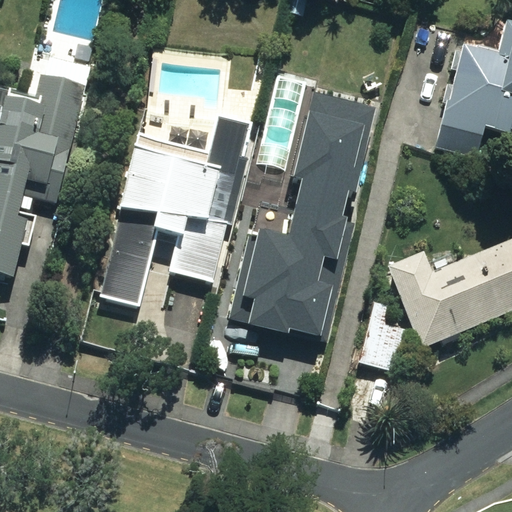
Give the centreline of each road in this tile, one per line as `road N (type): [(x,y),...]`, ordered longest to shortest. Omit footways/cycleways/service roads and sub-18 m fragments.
road 1 (residential): [(0,396),(396,504)]
road 2 (residential): [(511,426),(396,504)]
